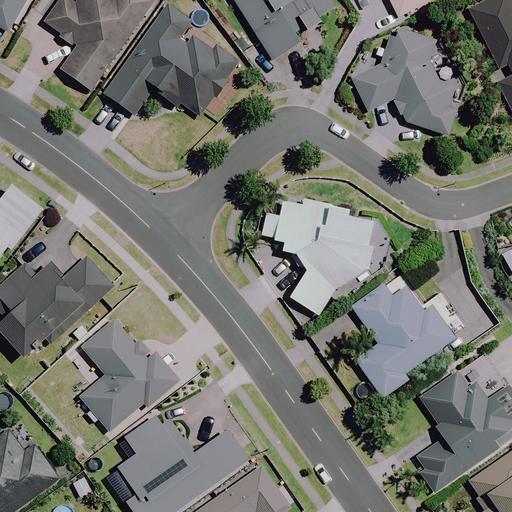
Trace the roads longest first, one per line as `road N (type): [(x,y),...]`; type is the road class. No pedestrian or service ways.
road 1 (residential): [(168,246),(279,137),(336,138),(433,202),(511,184)]
road 2 (tertiary): [(168,246),(238,325),(370,511)]
road 3 (tertiary): [(0,112),(111,191),(168,246)]
